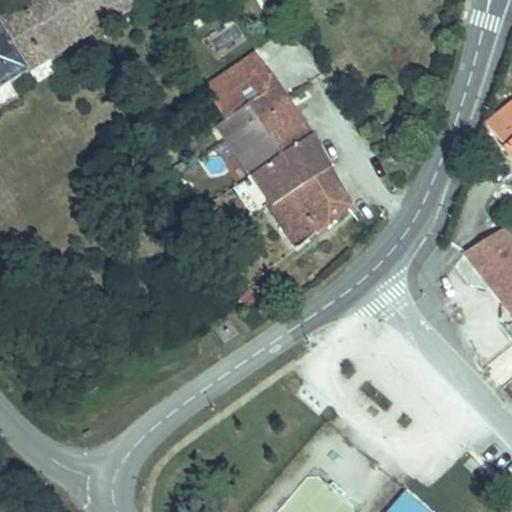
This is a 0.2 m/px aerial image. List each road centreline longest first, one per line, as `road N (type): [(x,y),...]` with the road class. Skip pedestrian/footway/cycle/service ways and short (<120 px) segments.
road 1 (tertiary): [(108,480),(124,451),(176,410),(367,276)]
road 2 (tertiary): [(367,276),(415,221),(485,20)]
road 3 (residential): [(511,441),(367,276)]
road 4 (tertiary): [(0,414),(53,461),(108,480)]
